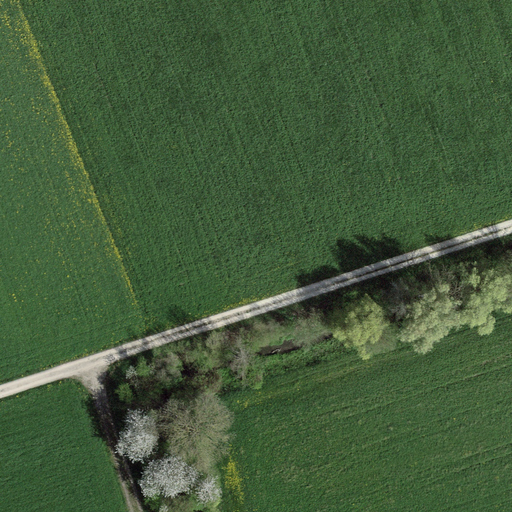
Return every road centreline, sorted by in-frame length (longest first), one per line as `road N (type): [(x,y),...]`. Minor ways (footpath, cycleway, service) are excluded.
road 1 (track): [(86,367),(511,226)]
road 2 (track): [(86,367),(134,511)]
